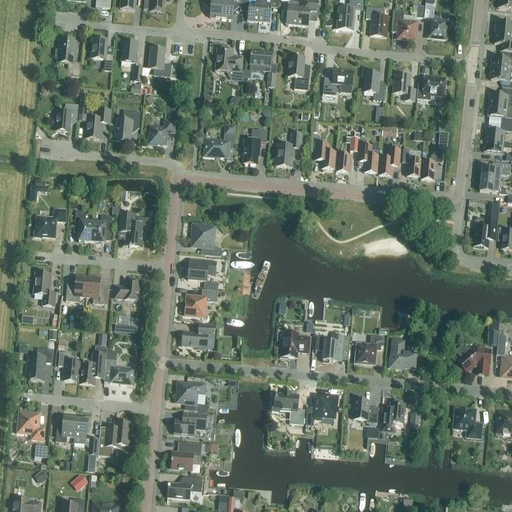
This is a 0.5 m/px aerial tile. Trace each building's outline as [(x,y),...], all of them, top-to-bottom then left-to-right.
[(110,11),(110,0),(67,0),(67,1),(86,3),(86,0),(96,0),(96,9),(110,11)] [(120,0),(120,11),(134,12),(135,0),(120,0)] [(144,0),(143,11),(150,12),(150,13),(163,15),(164,0),(144,0)] [(216,1),(216,0),(204,0),(204,3),(211,3),(210,20),(221,21),(222,1),(216,1)] [(240,5),(240,0),(231,0),(231,2),(222,1),(221,21),(231,21),(233,5),(240,5)] [(240,0),(240,9),(246,10),(245,13),(248,14),(247,23),(258,24),(260,0),(240,0)] [(260,0),(258,24),(269,25),(271,9),(279,10),(280,2),(279,0),(271,0),(271,6),(265,5),(265,0),(260,0)] [(299,8),(297,27),(308,28),(309,14),(317,15),(318,0),(313,0),(299,0),(299,4),(299,8)] [(354,11),(362,11),(363,0),(354,0),(355,3),(349,3),(348,10),(339,9),(337,31),(352,33),(354,11)] [(511,11),(511,0),(498,0),(498,10),(511,11)] [(287,3),(285,26),(297,27),(299,8),(299,4),(291,3),(291,4),(287,3)] [(423,20),(424,8),(417,7),(416,19),(423,20)] [(384,10),(366,9),(365,21),(371,21),(370,38),(386,39),(388,18),(383,18),(384,10)] [(415,42),(417,24),(401,23),(402,13),(394,12),(392,34),(398,34),(397,40),(415,42)] [(446,41),(446,32),(454,33),(456,17),(448,16),(447,23),(430,22),(428,39),(446,41)] [(511,25),(496,24),(495,35),(511,36),(511,25)] [(511,36),(495,35),(494,46),(501,46),(501,51),(511,52),(511,36)] [(111,73),(113,56),(106,56),(107,42),(93,40),(91,60),(105,62),(104,72),(111,73)] [(80,79),(81,64),(73,64),(75,43),(59,41),(57,64),(68,65),(67,78),(80,79)] [(136,65),(138,45),(123,43),(121,63),(136,65)] [(174,80),(175,67),(164,66),(165,51),(150,50),(149,70),(154,71),(153,78),(174,80)] [(215,73),(227,74),(231,82),(242,83),(243,73),(241,72),(242,59),(232,58),(233,52),(217,51),(215,73)] [(272,54),(262,53),(262,55),(251,54),(249,72),(270,74),(270,69),(271,69),(272,54)] [(302,78),(304,60),(297,60),(297,59),(289,58),(288,79),(295,79),(294,91),(308,92),(309,78),(302,78)] [(491,70),(510,72),(510,66),(511,66),(511,62),(492,59),(491,70)] [(141,83),(142,69),(135,69),(134,83),(141,83)] [(337,86),(341,86),(340,95),(352,96),(352,87),(353,73),(333,71),(332,81),(324,81),(322,102),(335,103),(337,86)] [(511,80),(511,72),(509,73),(492,71),(491,82),(508,83),(511,81),(511,80)] [(384,103),(386,86),(378,86),(379,75),(365,74),(363,94),(373,95),(373,102),(384,103)] [(275,91),(276,76),(268,75),(266,90),(275,91)] [(414,103),(415,92),(408,91),(410,78),(394,77),(393,95),(405,96),(404,102),(414,103)] [(443,97),(445,81),(424,79),(424,86),(418,85),(416,101),(430,102),(431,96),(443,97)] [(489,95),(488,106),(507,108),(508,104),(511,104),(511,90),(504,90),(503,96),(489,95)] [(148,105),(153,103),(151,97),(145,100),(148,105)] [(230,107),(239,108),(239,100),(234,99),(230,102),(230,107)] [(77,119),(78,107),(65,105),(65,113),(57,113),(56,133),(69,134),(70,118),(77,119)] [(79,106),(78,122),(84,122),(86,107),(79,106)] [(511,108),(507,108),(488,106),(487,118),(501,119),(500,126),(511,126),(511,108)] [(266,118),(268,119),(271,120),(272,111),(262,110),(262,112),(263,114),(264,116),(266,118)] [(109,126),(111,112),(98,111),(98,121),(87,120),(85,140),(101,142),(102,125),(109,126)] [(130,144),(132,127),(139,128),(140,114),(123,113),(123,122),(116,121),(114,143),(130,144)] [(167,134),(175,135),(176,123),(164,122),(164,130),(150,128),(150,137),(148,137),(148,147),(157,148),(157,147),(166,147),(167,134)] [(446,126),(439,126),(438,133),(446,134),(446,128),(446,126)] [(511,133),(511,126),(500,126),(500,132),(486,131),(484,142),(504,144),(505,133),(511,133)] [(225,127),(224,136),(236,137),(236,128),(225,127)] [(243,152),(244,152),(243,166),(257,167),(258,153),(259,153),(260,144),(266,145),(267,133),(252,131),(251,142),(244,141),(243,152)] [(423,143),(424,134),(415,133),(414,142),(423,143)] [(300,151),(302,135),(292,134),(290,147),(278,146),(276,168),(291,170),(293,156),(294,156),(294,151),(300,151)] [(358,154),(360,139),(359,139),(359,135),(355,134),(354,139),(346,138),(346,145),(350,145),(349,153),(358,154)] [(440,134),(438,150),(446,151),(447,135),(440,134)] [(234,151),(236,137),(224,136),(223,143),(206,142),(205,148),(204,148),(204,158),(214,159),(214,158),(227,159),(228,150),(234,151)] [(315,156),(314,162),(322,163),(321,171),(335,172),(336,154),(329,153),(330,146),(324,145),(324,142),(316,141),(315,156)] [(359,156),(358,164),(365,165),(364,174),(377,176),(379,158),(379,153),(371,152),(372,147),(367,147),(367,141),(360,141),(359,156)] [(511,145),(504,144),(484,142),(483,154),(502,156),(503,150),(511,151),(511,145)] [(380,160),(378,178),(391,179),(392,168),(399,169),(399,161),(399,160),(400,147),(392,147),(391,151),(389,151),(388,160),(380,160)] [(403,150),(402,164),(408,165),(406,178),(420,179),(421,162),(408,160),(409,151),(403,150)] [(431,156),(430,164),(422,163),(421,181),(434,182),(435,165),(441,165),(442,152),(433,151),(432,157),(431,156)] [(349,175),(350,157),(337,156),(336,174),(349,175)] [(482,169),(481,181),(500,183),(501,177),(506,177),(506,172),(510,172),(510,166),(495,164),(494,171),(482,169)] [(499,189),(500,183),(481,181),(479,193),(499,195),(499,196),(505,197),(505,190),(499,189)] [(36,204),(37,193),(48,194),(48,189),(32,188),(32,189),(30,189),(29,201),(31,202),(31,203),(36,204)] [(491,205),(490,222),(497,222),(499,205),(491,205)] [(56,223),(65,224),(66,212),(54,211),(53,220),(36,218),(35,233),(34,233),(34,239),(42,240),(42,239),(55,240),(56,223)] [(91,244),(93,224),(85,223),(86,216),(81,216),(81,213),(75,213),(74,229),(80,229),(78,243),(91,244)] [(141,249),(144,227),(137,227),(137,219),(135,216),(121,215),(119,234),(127,234),(126,248),(141,249)] [(100,225),(93,224),(91,244),(103,245),(105,232),(111,232),(112,219),(101,218),(100,225)] [(476,228),(474,248),(488,250),(488,242),(495,242),(496,234),(497,222),(490,222),(488,222),(484,221),(484,229),(476,228)] [(499,231),(498,242),(502,243),(501,251),(511,252),(511,223),(510,233),(504,233),(504,232),(499,231)] [(203,228),(193,227),(192,237),(193,237),(192,248),(205,249),(205,257),(220,259),(221,250),(212,250),(214,230),(203,229),(203,228)] [(216,264),(189,262),(188,282),(206,283),(207,275),(215,276),(216,264)] [(42,308),(54,309),(55,295),(50,294),(51,275),(35,274),(33,296),(43,297),(42,308)] [(86,299),(88,279),(76,278),(75,286),(67,285),(65,303),(79,304),(79,298),(86,299)] [(108,289),(99,288),(100,280),(88,279),(86,299),(93,299),(92,305),(106,307),(108,289)] [(125,289),(115,288),(114,300),(124,301),(124,302),(137,303),(139,284),(126,282),(125,289)] [(186,297),(184,317),(205,319),(206,304),(217,304),(218,293),(202,291),(201,298),(186,297)] [(21,325),(33,326),(34,318),(22,316),(21,325)] [(70,322),(70,330),(82,331),(83,323),(70,322)] [(206,352),(207,340),(214,341),(215,328),(199,326),(198,336),(183,334),(182,348),(197,349),(197,351),(206,352)] [(497,348),(498,334),(489,333),(487,347),(497,348)] [(309,355),(310,339),(299,338),(299,336),(291,335),(283,334),(281,359),(297,360),(297,354),(309,355)] [(317,339),(315,355),(316,355),(316,352),(323,353),(322,364),(329,365),(329,363),(335,363),(342,364),(343,351),(344,339),(332,337),(331,344),(325,344),(326,339),(317,339)] [(506,337),(498,337),(497,357),(504,358),(506,337)] [(376,352),(383,353),(384,339),(371,338),(370,346),(357,345),(355,365),(375,367),(376,352)] [(414,370),(416,356),(404,354),(401,351),(402,344),(403,344),(393,343),(391,359),(390,369),(399,370),(399,369),(414,370)] [(27,355),(28,347),(20,346),(19,354),(27,355)] [(490,352),(473,351),(466,350),(463,346),(454,353),(461,361),(457,364),(459,366),(459,368),(460,370),(461,371),(462,372),(464,372),(466,374),(474,368),(477,368),(476,376),(488,377),(489,366),(490,352)] [(30,382),(44,383),(45,365),(52,366),(53,352),(37,350),(37,358),(28,358),(26,375),(30,375),(30,382)] [(95,356),(94,356),(93,368),(80,367),(79,384),(79,386),(94,387),(96,370),(105,371),(106,361),(107,352),(96,351),(95,356)] [(79,384),(80,367),(80,366),(80,365),(68,363),(69,355),(59,354),(58,368),(64,369),(63,383),(79,384)] [(511,360),(503,360),(501,379),(511,379),(511,360)] [(110,375),(109,385),(133,387),(135,371),(115,369),(116,362),(106,361),(105,371),(105,375),(110,375)] [(176,405),(185,405),(184,412),(197,414),(197,413),(207,414),(208,408),(195,406),(196,396),(206,397),(206,387),(199,386),(190,385),(190,387),(178,386),(176,405)] [(297,411),(298,397),(291,397),(291,395),(288,394),(288,397),(276,396),(275,400),(275,402),(275,405),(272,405),(271,414),(279,414),(279,412),(290,413),(289,426),(303,427),(305,412),(297,411)] [(336,407),(337,398),(326,397),(326,399),(316,398),(314,413),(306,412),(305,428),(313,428),(314,422),(322,423),(322,419),(334,420),(335,407),(336,407)] [(369,403),(355,401),(353,421),(366,423),(366,425),(377,426),(378,411),(368,410),(369,403)] [(402,425),(404,406),(391,405),(390,419),(383,418),(382,433),(394,434),(395,425),(402,425)] [(455,410),(453,430),(467,432),(466,439),(480,440),(481,426),(474,425),(475,412),(455,410)] [(411,414),(410,428),(419,429),(420,415),(411,414)] [(39,417),(20,415),(19,427),(17,427),(16,436),(25,436),(25,433),(32,433),(31,441),(42,442),(43,431),(37,431),(39,417)] [(203,432),(205,417),(192,416),(183,415),(183,423),(175,422),(173,436),(193,438),(194,431),(203,432)] [(511,415),(498,415),(497,434),(503,435),(503,436),(510,437),(510,436),(511,435),(511,415)] [(98,458),(99,440),(90,439),(89,440),(86,439),(86,435),(89,436),(90,419),(83,419),(83,421),(75,421),(74,439),(73,445),(85,446),(85,447),(89,450),(88,457),(98,458)] [(74,439),(75,421),(63,420),(62,432),(57,431),(56,431),(55,444),(66,445),(67,439),(74,439)] [(115,424),(114,430),(106,430),(105,433),(100,432),(99,440),(98,458),(112,459),(113,449),(120,450),(120,447),(129,448),(131,426),(115,424)] [(369,430),(368,440),(378,441),(379,431),(369,430)] [(172,455),(171,464),(171,470),(179,470),(179,471),(184,471),(191,472),(191,466),(192,466),(192,465),(195,466),(198,463),(200,446),(179,444),(179,452),(180,452),(179,456),(172,455)] [(46,479),(42,472),(36,476),(41,483),(46,479)] [(71,484),(78,492),(87,484),(80,476),(71,484)] [(187,487),(169,485),(168,489),(168,491),(167,500),(189,502),(190,494),(201,495),(202,480),(187,479),(187,487)] [(219,497),(218,511),(222,511),(226,511),(228,498),(219,497)] [(29,501),(14,499),(13,511),(40,511),(41,504),(28,503),(29,501)] [(83,511),(84,502),(73,501),(72,507),(63,506),(62,511),(83,511)] [(412,502),(410,502),(404,501),(403,509),(410,510),(412,510),(412,504),(412,502)]
